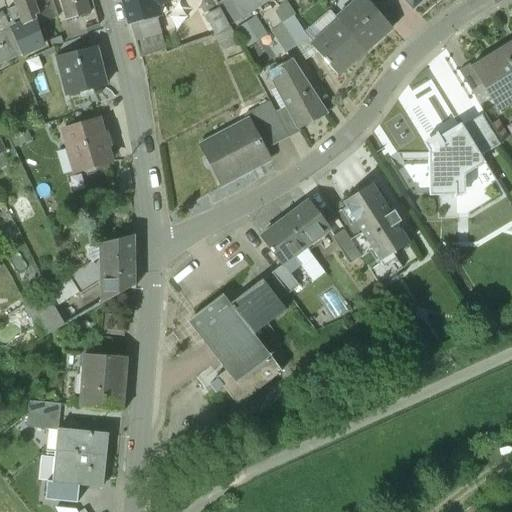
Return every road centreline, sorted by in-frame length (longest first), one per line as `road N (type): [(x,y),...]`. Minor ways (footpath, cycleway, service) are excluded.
road 1 (residential): [(153,252),(336,153),(434,34),(498,0)]
road 2 (track): [(511,356),(239,477),(191,511)]
road 3 (residential): [(136,511),(153,252)]
road 4 (residential): [(153,252),(141,149),(107,0)]
